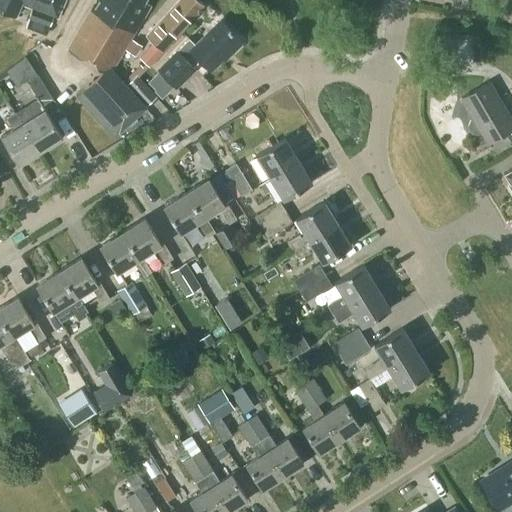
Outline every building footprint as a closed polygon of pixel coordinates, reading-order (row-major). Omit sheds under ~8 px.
[(22,4),(33,8),(35,0),(0,0),(0,8),(16,16),(22,4)] [(58,17),(64,0),(35,0),(33,8),(29,17),(50,25),(54,16),(58,17)] [(144,17),(151,5),(145,1),(145,0),(96,0),(67,49),(103,71),(76,97),(113,138),(147,106),(110,66),(113,68),(144,17)] [(149,66),(205,5),(199,0),(178,0),(146,36),(153,42),(140,57),(149,66)] [(230,53),(242,41),(221,20),(196,45),(189,38),(158,69),(176,88),(196,69),(194,67),(200,60),(210,70),(229,52),(230,53)] [(136,56),(143,45),(133,39),(126,50),(136,56)] [(28,59),(12,69),(20,83),(27,80),(37,73),(28,59)] [(39,99),(43,105),(53,99),(37,73),(27,80),(39,99)] [(157,96),(137,74),(127,83),(147,105),(157,96)] [(511,119),(490,82),(462,98),(474,118),(470,120),(468,126),(472,133),(478,134),(482,131),(489,143),(506,132),(511,142),(511,141),(511,119)] [(27,106),(17,112),(23,122),(41,150),(63,137),(45,108),(34,116),(27,106)] [(41,150),(23,122),(17,112),(7,119),(13,128),(1,136),(19,164),(41,150)] [(270,177),(299,159),(285,137),(257,155),(270,177)] [(266,193),(276,186),(284,199),(312,181),(299,159),(270,177),(260,184),(266,193)] [(241,195),(252,188),(236,163),(225,169),(241,195)] [(229,223),(237,218),(227,202),(224,204),(208,178),(186,192),(203,218),(206,216),(219,208),(229,223)] [(215,232),(206,216),(203,218),(186,192),(164,206),(181,232),(198,221),(208,236),(215,232)] [(261,227),(286,211),(280,200),(254,216),(261,227)] [(292,251),(338,223),(324,201),(296,219),(305,234),(300,237),(298,234),(286,241),(292,251)] [(267,237),(293,222),(286,211),(261,227),(267,237)] [(165,263),(173,258),(163,242),(160,243),(145,218),(123,232),(139,258),(142,256),(156,247),(165,263)] [(241,239),(231,223),(215,233),(224,249),(241,239)] [(323,263),(352,245),(338,223),(292,251),(298,260),(310,252),(308,249),(313,246),(323,263)] [(152,271),(142,256),(139,258),(123,232),(101,245),(117,271),(134,261),(144,276),(152,271)] [(102,302),(110,297),(99,281),(97,283),(81,257),(59,271),(75,297),(79,295),(92,287),(102,302)] [(201,287),(186,262),(170,271),(186,297),(201,287)] [(300,290),(326,274),(319,264),(293,279),(300,290)] [(332,314),(377,286),(364,264),(335,282),(343,295),(327,305),(332,314)] [(95,321),(79,295),(75,297),(59,271),(37,284),(54,311),(71,300),(87,326),(95,321)] [(306,301),(332,285),(326,274),(300,290),(306,301)] [(147,305),(131,280),(116,290),(132,315),(147,305)] [(338,323),(354,313),(362,326),(391,308),(377,286),(332,314),(338,323)] [(38,341),(46,337),(36,320),(33,322),(18,297),(0,307),(0,317),(12,336),(15,334),(29,326),(38,341)] [(227,297),(215,304),(231,328),(242,320),(227,297)] [(120,299),(109,306),(116,317),(127,310),(120,299)] [(30,359),(15,334),(12,336),(0,317),(0,345),(14,369),(30,359)] [(283,343),(290,339),(283,326),(276,330),(283,343)] [(339,353),(365,338),(358,327),(333,343),(339,353)] [(388,367),(416,349),(403,328),(374,345),(382,358),(363,370),(369,379),(370,378),(388,367)] [(214,341),(209,333),(198,340),(202,348),(214,341)] [(281,346),(289,359),(309,346),(301,333),(281,346)] [(346,364),(371,348),(365,338),(339,353),(346,364)] [(181,346),(167,354),(176,368),(189,360),(181,346)] [(268,358),(261,346),(251,353),(258,364),(268,358)] [(416,349),(388,367),(401,389),(430,371),(416,349)] [(132,394),(114,362),(98,371),(105,384),(93,391),(104,410),(132,394)] [(318,404),(326,398),(314,378),(305,384),(318,404)] [(375,411),(386,404),(370,378),(369,379),(359,385),(375,411)] [(324,414),(318,404),(305,384),(296,389),(309,410),(315,420),(304,427),(319,452),(340,439),(324,414)] [(97,412),(81,387),(57,403),(73,427),(97,412)] [(222,388),(197,404),(198,405),(209,422),(209,423),(210,424),(221,417),(235,409),(222,388)] [(244,412),(255,406),(249,398),(239,404),(244,412)] [(340,439),(361,426),(344,401),(324,414),(340,439)] [(248,419),(247,420),(241,410),(233,415),(251,446),(252,445),(258,456),(247,463),(263,488),(283,475),(267,450),(261,440),(248,419)] [(267,450),(283,475),(304,462),(288,437),(276,445),(269,434),(270,434),(257,413),(248,419),(261,440),(267,450)] [(221,442),(212,449),(219,459),(228,453),(221,442)] [(232,473),(219,481),(200,450),(191,455),(211,486),(227,511),(247,498),(232,473)] [(225,511),(227,511),(211,486),(191,455),(182,461),(202,492),(191,499),(198,511),(225,511)] [(499,509),(511,500),(511,461),(481,481),(499,509)] [(177,495),(165,476),(164,477),(163,475),(154,480),(167,501),(177,495)] [(177,511),(175,509),(170,511),(160,511),(144,486),(135,492),(148,511),(177,511)] [(148,511),(135,492),(126,497),(134,511),(148,511)]
